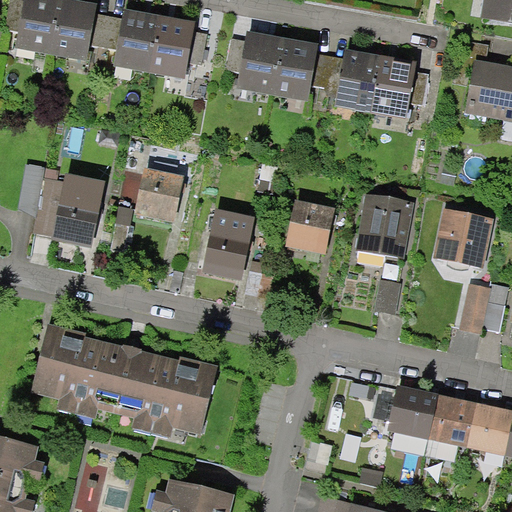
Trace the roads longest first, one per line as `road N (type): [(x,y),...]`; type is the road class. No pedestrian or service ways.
road 1 (residential): [(317,345),(0,278)]
road 2 (residential): [(511,385),(317,345)]
road 3 (residential): [(277,511),(317,345)]
